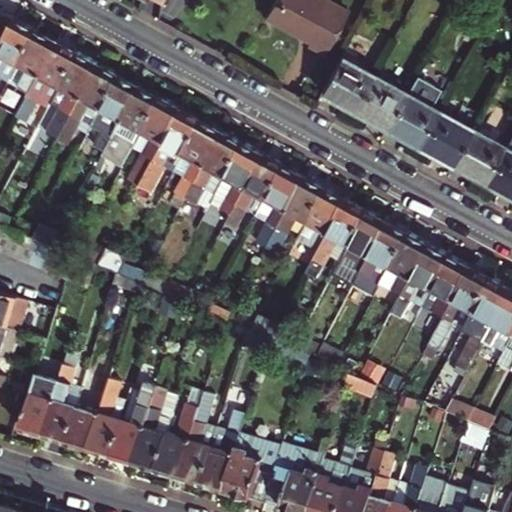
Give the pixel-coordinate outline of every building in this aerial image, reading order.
[(328,0),(283,0),(273,20),(312,41),(310,44),(328,54),(350,12),(328,0)] [(0,50),(18,17),(0,7),(0,50)] [(18,17),(0,50),(0,76),(11,83),(40,29),(18,17)] [(32,94),(60,40),(40,29),(11,83),(32,94)] [(61,86),(80,51),(60,40),(32,94),(19,117),(29,122),(39,103),(51,80),(61,86)] [(102,63),(80,51),(61,86),(72,92),(63,108),(61,108),(47,132),(60,139),(102,63)] [(356,110),(378,70),(345,53),(324,92),(356,110)] [(103,108),(122,73),(102,63),(60,139),(70,145),(78,129),(92,103),(103,108)] [(356,110),(390,128),(411,89),(378,70),(356,110)] [(411,89),(390,128),(423,146),(444,107),(436,102),(445,84),(421,71),(411,89)] [(143,85),(122,73),(103,108),(93,126),(104,132),(95,149),(105,154),(143,85)] [(52,103),(61,86),(51,80),(39,103),(49,109),(52,103)] [(143,85),(105,154),(102,159),(111,164),(124,142),(133,125),(144,131),(162,96),(143,85)] [(72,92),(61,86),(52,103),(61,108),(63,108),(72,92)] [(184,107),(162,96),(144,131),(153,136),(144,153),(130,180),(142,186),(184,107)] [(92,103),(78,129),(89,135),(93,126),(103,108),(92,103)] [(184,107),(142,186),(151,191),(165,165),(174,148),(186,154),(204,118),(184,107)] [(423,146),(455,163),(477,124),(444,107),(423,146)] [(225,130),(204,118),(186,154),(195,159),(186,176),(178,195),(187,200),(188,198),(225,130)] [(488,181),(509,142),(477,124),(455,163),(488,181)] [(133,125),(124,142),(134,148),(144,131),(133,125)] [(225,130),(188,198),(198,203),(204,192),(215,198),(246,141),(225,130)] [(153,136),(144,131),(134,148),(144,153),(153,136)] [(267,153),(246,141),(215,198),(227,204),(223,211),(232,216),(267,153)] [(511,143),(509,142),(488,181),(511,194),(511,143)] [(176,171),(186,154),(174,148),(165,165),(176,171)] [(287,164),(267,153),(232,216),(228,224),(239,230),(247,216),(259,194),(269,199),(287,164)] [(195,159),(186,154),(176,171),(186,176),(195,159)] [(308,175),(287,164),(269,199),(280,205),(271,222),(275,224),(266,241),(271,244),(308,175)] [(329,186),(308,175),(271,244),(280,249),(299,215),(309,221),(329,186)] [(329,186),(309,221),(320,227),(312,243),(313,246),(303,265),(311,269),(349,197),(329,186)] [(259,194),(247,216),(257,220),(259,216),(269,199),(259,194)] [(370,209),(349,197),(311,269),(308,273),(320,279),(333,256),(342,261),(370,209)] [(280,205),(269,199),(259,216),(271,222),(280,205)] [(390,219),(370,209),(342,261),(335,275),(355,286),(355,285),(390,219)] [(390,219),(355,285),(377,297),(384,284),(411,231),(390,219)] [(1,223),(0,226),(0,250),(4,252),(15,229),(12,228),(1,223)] [(16,257),(27,234),(15,229),(4,252),(16,257)] [(393,289),(404,295),(432,243),(411,231),(384,284),(393,289)] [(34,237),(27,234),(16,257),(30,263),(40,240),(34,237)] [(43,268),(52,245),(40,240),(30,263),(43,268)] [(433,289),(452,254),(432,243),(404,295),(396,311),(405,316),(414,300),(422,283),(433,289)] [(66,278),(74,254),(55,246),(52,245),(43,268),(66,278)] [(74,254),(66,278),(90,288),(97,264),(74,254)] [(473,265),(452,254),(433,289),(424,306),(435,312),(419,341),(429,347),(435,335),(473,265)] [(126,264),(121,274),(140,281),(142,282),(147,273),(126,264)] [(494,276),(473,265),(435,335),(443,340),(453,322),(457,323),(459,319),(469,324),(494,276)] [(170,281),(148,272),(147,273),(142,282),(162,291),(164,292),(170,281)] [(119,273),(115,283),(136,292),(140,281),(121,274),(119,273)] [(511,290),(511,285),(494,276),(469,324),(478,329),(475,334),(459,364),(470,370),(478,356),(511,290)] [(193,288),(171,278),(170,281),(164,292),(184,300),(186,301),(193,288)] [(422,283),(414,300),(424,306),(433,289),(422,283)] [(390,322),(396,311),(404,295),(393,289),(379,316),(390,322)] [(19,296),(0,290),(0,323),(10,326),(20,329),(23,317),(14,314),(19,296)] [(509,345),(511,339),(511,290),(478,356),(487,361),(498,340),(509,345)] [(14,314),(23,317),(29,299),(19,296),(14,314)] [(270,317),(263,333),(271,336),(274,337),(282,322),(270,317)] [(459,319),(457,323),(466,329),(469,324),(459,319)] [(282,322),(274,337),(297,347),(302,336),(304,333),(282,322)] [(20,329),(10,326),(0,323),(0,354),(2,355),(11,357),(14,358),(22,330),(20,329)] [(478,329),(469,324),(466,329),(475,334),(478,329)] [(249,327),(245,343),(267,352),(271,336),(263,333),(252,328),(249,327)] [(297,347),(274,337),(271,336),(267,352),(308,369),(313,354),(297,347)] [(302,336),(297,347),(313,354),(318,356),(323,346),(302,336)] [(511,368),(511,339),(509,345),(500,362),(511,368)] [(323,346),(318,356),(340,365),(346,353),(325,343),(323,346)] [(45,435),(67,441),(78,405),(66,402),(72,383),(80,356),(70,353),(62,380),(45,435)] [(2,355),(0,354),(0,384),(2,386),(11,357),(2,355)] [(90,448),(111,378),(115,363),(106,360),(102,376),(98,374),(93,389),(84,386),(78,405),(67,441),(90,448)] [(378,381),(362,374),(353,370),(349,385),(374,395),(378,381)] [(207,424),(216,394),(222,374),(212,371),(206,391),(181,475),(203,482),(219,428),(207,424)] [(21,427),(45,435),(62,380),(38,372),(21,427)] [(89,372),(84,386),(93,389),(98,374),(89,372)] [(90,448),(114,455),(124,420),(112,416),(122,381),(111,378),(90,448)] [(84,386),(72,383),(66,402),(78,405),(84,386)] [(423,391),(409,384),(404,392),(420,399),(423,391)] [(159,387),(156,396),(136,462),(159,469),(169,434),(174,418),(163,415),(170,390),(159,387)] [(169,434),(159,469),(181,475),(206,391),(196,388),(180,437),(169,434)] [(136,462),(156,396),(144,393),(135,423),(124,420),(114,455),(136,462)] [(477,406),(470,419),(492,429),(499,415),(477,406)] [(226,489),(242,433),(248,413),(237,410),(231,431),(219,428),(203,482),(226,489)] [(470,419),(463,440),(486,448),(492,429),(470,419)] [(268,501),(285,447),(285,446),(242,433),(226,489),(268,501)] [(338,511),(349,480),(353,466),(359,445),(349,442),(342,464),(326,459),(310,511),(338,511)] [(386,454),(387,450),(374,446),(367,471),(379,474),(386,454)] [(310,511),(326,459),(285,447),(268,501),(303,511),(310,511)] [(392,511),(406,467),(408,460),(386,454),(379,474),(375,488),(367,511),(392,511)] [(416,511),(427,477),(433,459),(421,456),(416,471),(406,467),(392,511),(416,511)] [(379,474),(367,471),(353,466),(349,480),(354,481),(353,486),(363,489),(364,485),(375,488),(379,474)] [(485,511),(479,509),(490,470),(480,467),(472,493),(466,511),(485,511)] [(439,481),(427,477),(416,511),(431,511),(430,511),(435,492),(439,481)] [(367,511),(375,488),(364,485),(363,489),(353,486),(354,481),(349,480),(338,511),(367,511)] [(466,511),(472,493),(458,489),(456,498),(451,511),(466,511)] [(511,511),(511,493),(505,491),(500,504),(494,503),(490,511),(511,511)] [(431,511),(441,511),(446,495),(435,492),(430,511),(431,511)] [(446,495),(441,511),(451,511),(456,498),(446,495)]
